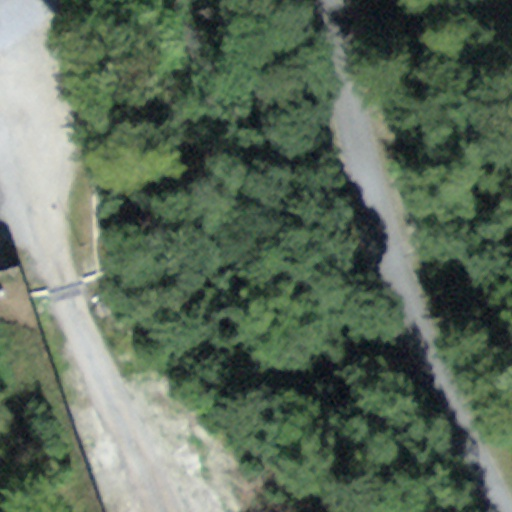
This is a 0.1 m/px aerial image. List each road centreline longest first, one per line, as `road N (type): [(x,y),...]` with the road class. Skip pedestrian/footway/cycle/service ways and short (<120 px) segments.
road 1 (track): [(314,0),(511,460)]
road 2 (track): [(0,159),(164,511)]
road 3 (tertiary): [(49,511),(0,361)]
